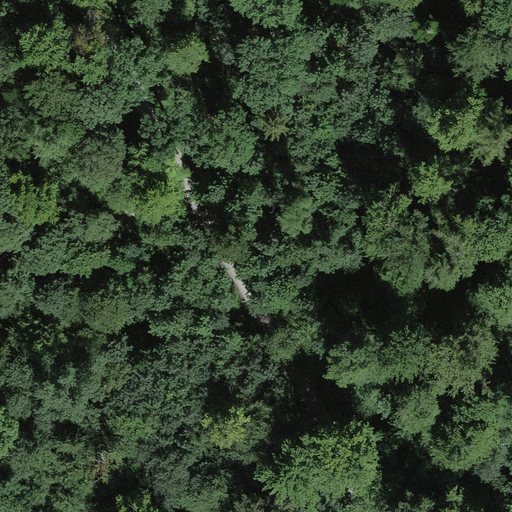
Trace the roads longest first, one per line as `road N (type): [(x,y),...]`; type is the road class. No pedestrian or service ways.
road 1 (track): [(367,511),(81,0)]
road 2 (track): [(126,86),(135,176),(121,230),(64,275),(0,289)]
